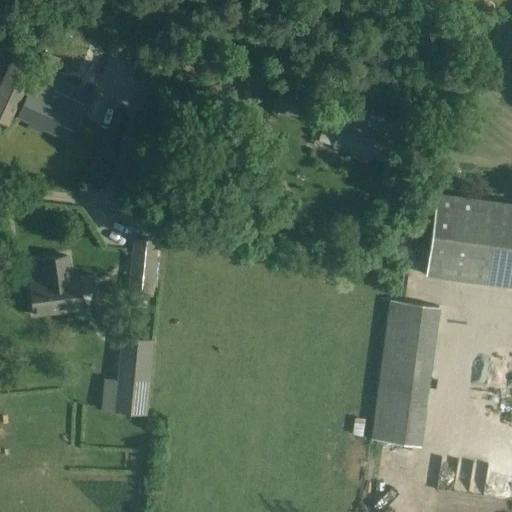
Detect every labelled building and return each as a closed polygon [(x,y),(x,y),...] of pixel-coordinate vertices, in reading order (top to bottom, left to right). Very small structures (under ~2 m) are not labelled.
[(29,91),(18,115),(70,139),(80,117),(90,95),(51,77),(53,73),(39,66),(28,90),(29,91)] [(276,90),(272,111),(310,118),(314,97),(276,90)] [(17,104),(2,98),(0,96),(0,117),(8,122),(17,104)] [(393,141),(398,124),(364,114),(343,108),(337,130),(332,145),(332,147),(355,153),(354,158),(368,161),(369,157),(387,162),(393,141)] [(511,204),(436,194),(425,275),(511,286),(511,204)] [(150,295),(154,241),(135,239),(131,294),(150,295)] [(44,280),(30,282),(34,315),(81,309),(78,291),(97,289),(95,274),(76,275),(74,255),(41,259),(44,280)] [(390,300),(371,440),(420,447),(439,307),(390,300)] [(124,338),(117,410),(145,413),(145,412),(152,342),(152,341),(124,338)] [(511,361),(495,364),(498,383),(511,380),(511,361)] [(363,436),(364,421),(355,421),(354,436),(363,436)] [(395,481),(396,467),(374,466),(373,480),(395,481)]
